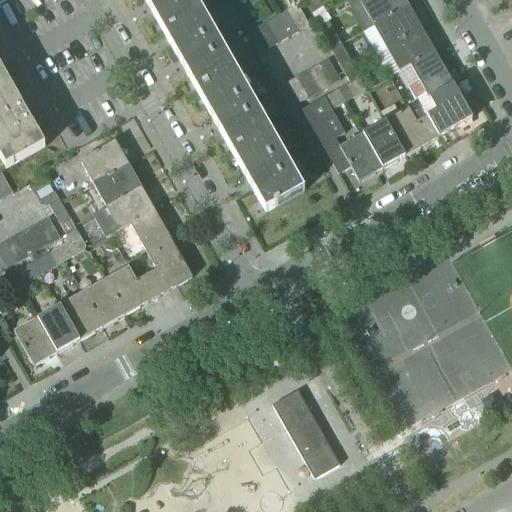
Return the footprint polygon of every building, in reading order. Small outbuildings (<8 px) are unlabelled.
[(303,194),(192,0),(142,0),(265,216),(303,194)] [(284,0),(289,9),(304,0),(284,0)] [(351,0),(345,3),(350,11),(363,34),(373,29),(407,9),(402,0),(351,0)] [(297,7),(286,13),(298,34),(308,28),(297,7)] [(407,9),(373,29),(386,52),(420,31),(407,9)] [(322,11),(312,16),(319,28),(327,24),(329,23),(322,11)] [(278,18),(276,19),(287,40),(298,34),(286,13),(278,18)] [(276,19),(265,25),(277,46),(287,40),(276,19)] [(319,28),(318,29),(325,42),(335,36),(327,24),(319,28)] [(277,46),(265,25),(249,34),(261,55),(277,46)] [(420,31),(386,52),(399,74),(409,69),(433,55),(420,31)] [(328,47),(336,61),(345,55),(338,42),(328,47)] [(417,83),(407,88),(414,101),(425,96),(428,101),(452,87),(433,55),(409,69),(417,83)] [(339,66),(346,79),(355,74),(348,61),(339,66)] [(327,62),(317,68),(329,88),(339,83),(327,62)] [(317,68),(306,74),(318,94),(329,88),(317,68)] [(0,162),(4,171),(2,172),(3,173),(5,172),(44,151),(29,125),(34,122),(28,112),(24,114),(17,101),(16,102),(0,72),(0,162)] [(306,74),(296,80),(308,100),(318,94),(306,74)] [(359,79),(345,87),(352,100),(364,94),(365,90),(359,79)] [(308,100),(296,80),(285,85),(297,106),(308,100)] [(435,115),(425,121),(437,141),(471,122),(452,87),(428,101),(435,115)] [(339,91),(330,96),(337,109),(346,104),(339,91)] [(330,96),(301,113),(337,177),(350,170),(339,150),(334,141),(344,136),(331,113),(337,109),(330,96)] [(407,112),(385,125),(404,160),(427,147),(415,126),(407,112)] [(425,121),(415,126),(427,147),(437,141),(425,121)] [(385,125),(362,137),(382,172),(404,160),(385,125)] [(350,144),(339,150),(350,170),(358,186),(382,172),(362,137),(355,141),(353,137),(348,140),(350,144)] [(79,164),(93,187),(127,168),(114,144),(79,164)] [(93,187),(105,209),(140,190),(127,168),(93,187)] [(0,175),(0,200),(1,202),(12,196),(0,175)] [(44,209),(48,207),(57,201),(47,182),(30,192),(39,207),(44,209)] [(118,233),(129,227),(128,226),(152,212),(140,190),(105,209),(118,233)] [(57,201),(48,207),(55,220),(65,214),(57,201)] [(129,227),(148,260),(172,247),(152,212),(128,226),(129,227)] [(58,225),(65,238),(75,233),(68,220),(58,225)] [(47,221),(36,227),(48,247),(59,241),(47,221)] [(36,227),(26,233),(38,254),(48,247),(36,227)] [(26,233),(15,239),(27,260),(38,254),(26,233)] [(15,239),(4,245),(16,266),(27,260),(15,239)] [(78,239),(66,246),(73,259),(83,253),(84,249),(78,239)] [(111,242),(103,247),(105,252),(111,253),(116,250),(111,242)] [(4,245),(0,247),(0,262),(5,272),(16,266),(4,245)] [(148,260),(156,273),(167,294),(191,280),(172,247),(148,260)] [(58,250),(49,256),(56,268),(65,263),(58,250)] [(41,260),(31,265),(39,278),(48,273),(41,260)] [(24,270),(14,275),(22,288),(31,283),(24,270)] [(127,271),(104,284),(124,319),(147,306),(135,285),(127,271)] [(156,273),(146,279),(158,299),(167,294),(156,273)] [(0,283),(0,289),(4,298),(14,292),(6,279),(0,283)] [(146,279),(135,285),(147,306),(158,299),(146,279)] [(104,284),(82,297),(101,331),(124,319),(104,284)] [(82,297),(59,309),(79,344),(101,331),(82,297)] [(59,309),(36,322),(56,357),(79,344),(59,309)] [(56,357),(36,322),(13,335),(33,370),(56,357)] [(302,371),(305,378),(312,374),(308,367),(302,371)] [(271,409),(313,483),(339,468),(297,394),(271,409)]
